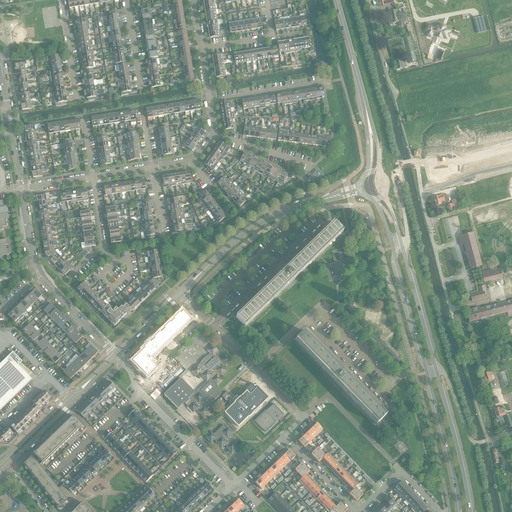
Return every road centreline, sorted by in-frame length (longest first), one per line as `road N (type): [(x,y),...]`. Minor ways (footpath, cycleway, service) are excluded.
road 1 (secondary): [(358,194),(385,225),(427,374)]
road 2 (residential): [(110,349),(39,277),(21,188)]
road 3 (secondary): [(436,371),(384,195)]
road 4 (residential): [(232,487),(137,391),(121,360)]
road 5 (tertiary): [(316,202),(253,227),(180,293)]
road 6 (residential): [(212,325),(321,221)]
road 7 (secondary): [(469,511),(436,371)]
road 8 (secondary): [(427,374),(460,511)]
road 9 (unknown): [(307,321),(321,310),(388,376),(380,389),(373,386)]
road 10 (residential): [(303,417),(212,325)]
road 11 (secondary): [(337,0),(368,118)]
road 12 (tertiary): [(30,440),(116,355)]
road 13 (residential): [(209,102),(328,82)]
road 14 (unclassified): [(511,433),(472,440),(436,371)]
